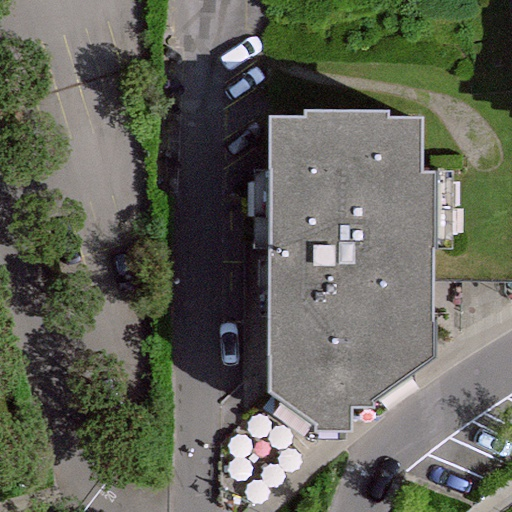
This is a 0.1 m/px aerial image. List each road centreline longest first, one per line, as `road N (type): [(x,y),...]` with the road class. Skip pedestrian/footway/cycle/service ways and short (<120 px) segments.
road 1 (residential): [(199,511),(201,0)]
road 2 (residential): [(361,511),(385,455),(440,406),(511,362)]
